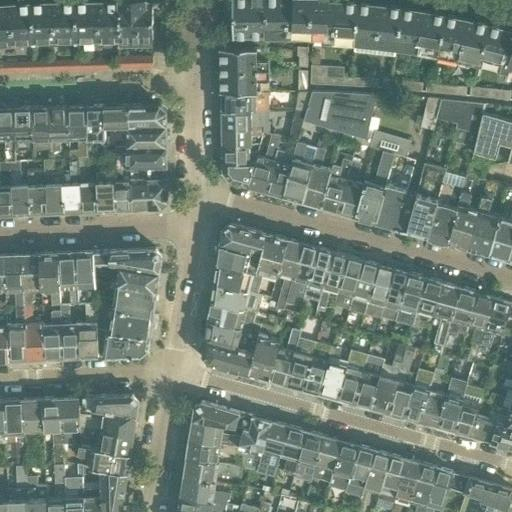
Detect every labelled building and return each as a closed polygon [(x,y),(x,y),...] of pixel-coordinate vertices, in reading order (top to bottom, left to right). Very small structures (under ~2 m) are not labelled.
[(119,0),(76,1),(76,39),(111,39),(119,39),(119,0)] [(118,0),(119,0),(119,39),(119,44),(153,44),(152,0),(118,0)] [(265,34),(268,34),(267,0),(232,0),(233,32),(265,32),(265,34)] [(309,34),(310,34),(311,0),(267,0),(268,34),(294,34),(309,34)] [(324,39),(354,41),(358,2),(330,0),(311,0),(310,34),(324,35),(324,39)] [(53,2),(31,3),(34,40),(76,39),(76,1),(53,2)] [(396,46),(397,46),(402,7),(400,6),(358,2),(354,41),(353,51),(395,56),(396,46)] [(0,42),(34,40),(31,3),(0,4),(0,42)] [(415,49),(437,53),(446,14),(435,12),(402,7),(397,46),(415,49)] [(469,59),(478,62),(489,24),(456,16),(446,14),(437,53),(451,55),(469,59)] [(509,65),(511,66),(511,29),(499,26),(489,24),(478,62),(488,64),(508,69),(509,65)] [(221,46),(221,68),(268,68),(268,59),(269,59),(269,47),(266,47),(266,38),(244,39),(244,47),(221,46)] [(299,56),(299,66),(307,66),(308,47),(297,47),(297,56),(299,56)] [(116,59),(116,68),(153,67),(153,55),(116,56),(116,59)] [(116,59),(111,59),(0,62),(0,70),(116,68),(116,59)] [(372,87),(378,87),(378,78),(364,77),(343,76),(344,66),(339,66),(311,65),(311,84),(371,87),(372,87)] [(221,68),(222,92),(260,91),(260,78),(268,78),(268,68),(221,68)] [(298,70),(298,90),(307,90),(307,70),(298,70)] [(381,88),(422,91),(423,83),(382,79),(381,88)] [(426,92),(466,95),(467,86),(427,83),(426,92)] [(470,95),(510,99),(511,91),(471,87),(470,95)] [(298,90),(297,109),(306,110),(312,90),(307,90),(298,90)] [(312,90),(306,110),(302,128),(320,132),(327,134),(340,138),(386,151),(395,154),(404,157),(405,157),(405,156),(404,155),(408,142),(409,143),(409,140),(376,131),(378,123),(371,121),(377,93),(334,91),(312,90)] [(222,92),(222,111),(269,110),(269,91),(260,91),(222,92)] [(457,126),(458,127),(477,133),(484,103),(428,97),(427,101),(421,126),(434,130),(437,117),(458,123),(457,126)] [(159,103),(122,104),(123,124),(123,125),(166,124),(166,110),(167,110),(159,103)] [(105,125),(123,124),(122,104),(111,104),(105,105),(105,125)] [(87,105),(68,106),(69,138),(78,138),(79,150),(69,150),(70,158),(78,158),(87,157),(87,105)] [(105,125),(105,105),(87,105),(87,157),(97,156),(96,137),(102,137),(106,137),(105,134),(105,125)] [(32,106),(14,107),(15,149),(34,148),(33,139),(32,106)] [(51,106),(32,106),(33,139),(34,148),(42,148),(52,147),(51,106)] [(68,106),(51,106),(52,147),(53,151),(62,151),(61,138),(69,138),(68,106)] [(14,107),(0,107),(0,140),(6,140),(6,161),(11,161),(15,161),(14,107)] [(298,139),(302,128),(306,110),(297,109),(296,109),(289,137),(298,139)] [(222,111),(222,130),(264,129),(263,131),(270,133),(269,110),(222,111)] [(511,146),(511,145),(511,120),(506,119),(506,118),(484,112),(478,133),(475,147),(470,163),(485,167),(488,155),(496,157),(500,142),(511,146)] [(167,145),(166,124),(123,125),(123,129),(126,129),(126,146),(167,145)] [(477,133),(458,127),(454,140),(475,147),(478,133),(477,133)] [(222,145),(250,144),(252,144),(252,136),(262,136),(263,131),(264,129),(222,130),(222,145)] [(320,132),(314,155),(302,200),(322,206),(331,174),(332,168),(331,167),(321,164),(325,150),(323,149),(325,138),(327,134),(320,132)] [(248,185),(266,190),(278,147),(281,136),(271,133),(265,156),(257,154),(255,163),(248,185)] [(283,195),(302,200),(314,155),(310,154),(308,161),(301,159),(306,144),(297,141),(294,151),(293,157),(291,163),(283,195)] [(222,145),(223,162),(255,163),(257,154),(258,150),(255,149),(254,151),(250,152),(250,144),(222,145)] [(126,146),(116,146),(117,165),(119,165),(122,166),(130,166),(148,165),(167,165),(167,145),(126,146)] [(266,190),(283,195),(291,163),(293,157),(294,151),(278,147),(266,190)] [(356,215),(376,221),(395,154),(386,151),(376,183),(365,180),(365,183),(356,215)] [(326,190),(322,206),(338,210),(353,156),(344,154),(343,158),(341,166),(332,164),(331,167),(332,168),(331,171),(331,174),(326,190)] [(338,210),(356,215),(365,183),(356,180),(361,162),(358,162),(360,158),(353,156),(338,210)] [(78,158),(81,211),(97,210),(96,181),(88,181),(87,157),(78,158)] [(63,178),(64,212),(81,211),(78,158),(70,158),(62,159),(62,165),(70,165),(70,171),(62,171),(63,173),(63,178)] [(44,159),(45,171),(47,212),(64,212),(63,178),(63,173),(54,173),(53,159),(44,159)] [(11,161),(13,214),(30,213),(28,183),(21,184),(20,160),(15,161),(11,161)] [(1,185),(0,185),(0,214),(13,214),(11,161),(6,161),(1,161),(1,185)] [(229,180),(248,185),(255,163),(223,162),(223,172),(222,172),(228,180),(229,180)] [(428,235),(443,182),(447,168),(424,162),(416,192),(406,229),(407,229),(428,235)] [(106,171),(96,172),(96,181),(97,210),(116,209),(114,165),(105,166),(106,171)] [(114,165),(116,209),(132,208),(131,179),(122,180),(122,166),(119,165),(114,165)] [(131,179),(132,208),(149,208),(148,165),(130,166),(130,172),(139,172),(139,179),(131,179)] [(148,165),(149,208),(160,207),(167,200),(167,177),(167,165),(148,165)] [(28,183),(30,213),(47,212),(45,171),(27,172),(28,183)] [(476,177),(473,176),(467,175),(466,174),(463,188),(448,241),(467,246),(478,207),(468,205),(472,192),(476,177)] [(428,235),(448,241),(463,188),(443,182),(428,235)] [(386,183),(376,221),(397,227),(407,190),(407,189),(403,188),(395,186),(386,183)] [(397,227),(406,229),(416,192),(407,190),(397,227)] [(467,246),(489,252),(500,213),(488,210),(492,198),(483,195),(479,208),(478,207),(467,246)] [(489,252),(508,258),(511,242),(511,211),(511,216),(500,213),(489,252)] [(220,243),(262,254),(268,232),(231,222),(222,227),(223,227),(220,243)] [(258,269),(278,274),(288,238),(268,232),(262,254),(258,269)] [(284,277),(278,301),(276,308),(283,310),(284,310),(303,242),(288,238),(278,274),(278,275),(284,277)] [(300,281),(307,283),(318,246),(303,242),(284,310),(291,312),(300,281)] [(262,254),(220,243),(217,263),(253,271),(257,272),(258,269),(262,254)] [(304,296),(318,300),(333,250),(318,246),(307,283),(304,296)] [(156,247),(93,250),(94,262),(108,262),(111,263),(119,264),(160,271),(162,255),(163,255),(156,247)] [(77,251),(79,287),(87,287),(95,286),(95,273),(94,262),(93,250),(77,251)] [(330,290),(338,292),(349,255),(333,250),(318,300),(316,309),(324,311),(330,290)] [(77,251),(58,252),(60,288),(69,288),(70,304),(80,303),(79,287),(77,251)] [(58,252),(40,253),(41,289),(51,289),(52,301),(60,301),(60,288),(58,252)] [(22,253),(3,254),(5,290),(15,290),(15,300),(6,301),(6,307),(15,306),(24,306),(24,304),(22,253)] [(40,253),(22,253),(24,304),(24,306),(32,305),(31,289),(41,289),(40,253)] [(335,303),(350,308),(364,259),(349,255),(338,292),(335,303)] [(365,313),(369,301),(368,301),(378,263),(364,259),(350,308),(350,309),(365,313)] [(217,263),(215,281),(262,293),(271,296),(273,289),(264,287),(265,285),(251,281),(253,271),(217,263)] [(378,263),(368,301),(369,301),(365,313),(372,315),(380,317),(380,316),(394,267),(378,263)] [(156,291),(160,271),(119,264),(116,280),(112,279),(112,283),(116,284),(156,291)] [(380,316),(395,320),(409,271),(394,267),(380,316)] [(395,320),(411,325),(425,276),(409,271),(395,320)] [(425,276),(411,325),(409,332),(418,334),(421,321),(424,322),(427,322),(430,320),(432,315),(433,315),(442,281),(425,276)] [(215,281),(212,300),(244,308),(248,309),(253,310),(257,311),(262,293),(215,281)] [(433,352),(439,354),(441,354),(447,334),(460,286),(442,281),(433,315),(441,318),(435,338),(436,338),(433,352)] [(112,297),(110,306),(113,307),(153,314),(156,291),(116,284),(115,297),(112,297)] [(460,286),(447,334),(456,337),(458,332),(466,334),(468,325),(478,291),(460,286)] [(467,361),(473,362),(475,363),(478,352),(494,295),(478,291),(468,325),(475,327),(471,342),(472,342),(467,361)] [(494,295),(478,352),(488,355),(494,333),(502,335),(507,317),(511,300),(494,295)] [(212,300),(209,319),(256,331),(259,323),(251,321),(253,310),(248,309),(244,308),(212,300)] [(69,303),(60,304),(60,310),(63,357),(80,356),(78,322),(70,323),(69,303)] [(95,303),(87,303),(85,303),(86,322),(78,322),(80,356),(98,355),(97,327),(97,322),(96,304),(95,303)] [(32,305),(24,306),(26,358),(44,358),(43,324),(43,321),(33,321),(32,305)] [(26,358),(24,306),(15,306),(16,322),(7,323),(9,359),(26,358)] [(110,325),(97,322),(97,327),(149,337),(153,314),(113,307),(111,317),(110,325)] [(0,359),(9,359),(7,323),(6,309),(0,308),(0,359)] [(43,324),(44,358),(63,357),(60,310),(51,311),(52,323),(43,324)] [(276,329),(282,331),(285,319),(279,317),(276,329)] [(205,337),(254,350),(259,331),(256,331),(209,319),(205,337)] [(269,378),(278,345),(280,339),(271,337),(273,328),(261,325),(259,331),(254,350),(248,372),(269,378)] [(148,347),(149,337),(97,327),(98,355),(103,355),(111,355),(140,353),(148,347)] [(269,378),(286,383),(300,330),(292,328),(286,347),(278,345),(269,378)] [(299,336),(286,383),(304,388),(316,341),(299,336)] [(208,361),(248,372),(254,350),(205,337),(203,353),(202,353),(208,361)] [(333,345),(316,341),(304,388),(320,392),(332,346),(333,345)] [(372,407),(389,412),(406,345),(398,343),(392,365),(384,363),(372,407)] [(406,345),(389,412),(405,416),(416,373),(409,371),(415,348),(406,345)] [(320,392),(337,397),(346,364),(338,362),(341,349),(332,346),(320,392)] [(355,402),(369,354),(369,351),(361,348),(355,367),(346,364),(337,397),(355,402)] [(369,354),(355,402),(372,407),(384,363),(385,358),(376,356),(369,354)] [(420,420),(437,425),(446,393),(438,390),(441,379),(442,379),(444,370),(443,370),(446,356),(441,354),(439,354),(434,371),(420,420)] [(504,360),(501,369),(511,372),(511,360),(511,362),(504,360)] [(416,373),(405,416),(420,420),(434,371),(418,367),(416,373)] [(511,380),(511,372),(501,369),(491,367),(489,373),(511,380)] [(446,393),(437,425),(453,429),(467,384),(468,381),(451,376),(446,393)] [(483,389),(467,384),(453,429),(470,434),(476,414),(483,389)] [(489,401),(495,403),(511,408),(511,390),(509,390),(506,398),(492,393),(489,401)] [(83,407),(103,410),(136,416),(139,401),(132,393),(83,396),(83,407)] [(79,396),(61,397),(63,442),(73,442),(72,430),(80,429),(80,426),(80,414),(79,396)] [(61,397),(42,398),(44,431),(53,431),(54,451),(54,464),(63,463),(63,449),(62,442),(63,442),(61,397)] [(23,398),(4,399),(6,441),(16,441),(18,465),(26,464),(26,457),(26,448),(23,398)] [(42,398),(23,398),(26,448),(33,447),(32,432),(44,431),(42,398)] [(194,406),(192,419),(223,424),(237,426),(243,427),(249,428),(252,415),(240,411),(203,401),(194,406)] [(506,415),(504,423),(511,425),(511,408),(495,403),(492,411),(506,415)] [(90,415),(80,414),(80,426),(134,435),(136,416),(103,410),(101,419),(90,417),(90,415)] [(476,414),(470,434),(491,440),(511,445),(511,425),(504,423),(476,414)] [(238,446),(236,454),(244,455),(242,466),(256,469),(270,420),(252,415),(249,428),(243,427),(241,435),(238,446)] [(192,419),(189,438),(238,446),(241,435),(222,433),(223,424),(192,419)] [(275,474),(280,454),(288,425),(270,420),(256,469),(275,474)] [(283,473),(293,475),(306,430),(288,425),(280,454),(288,456),(283,473)] [(80,426),(80,429),(80,435),(99,438),(98,443),(94,443),(94,445),(93,445),(93,446),(131,453),(134,435),(80,426)] [(311,480),(312,476),(323,434),(306,430),(293,475),(311,480)] [(322,479),(330,481),(341,439),(323,434),(312,476),(322,479)] [(189,438),(186,457),(218,462),(220,451),(229,453),(235,454),(236,454),(238,446),(189,438)] [(330,481),(329,484),(346,489),(348,482),(359,444),(341,439),(330,481)] [(131,453),(93,446),(79,444),(78,450),(78,453),(91,455),(89,465),(100,467),(128,471),(131,453)] [(356,500),(361,501),(375,449),(359,444),(348,482),(346,489),(346,491),(354,493),(353,495),(357,496),(356,500)] [(371,488),(379,490),(389,453),(375,449),(361,501),(357,511),(363,511),(366,504),(367,505),(371,488)] [(380,491),(376,505),(390,509),(404,457),(389,453),(379,490),(380,491)] [(241,466),(218,462),(186,457),(183,478),(216,483),(218,473),(240,476),(241,466)] [(408,506),(410,499),(421,462),(404,457),(390,509),(390,510),(398,511),(401,504),(408,506)] [(414,511),(424,511),(438,466),(421,462),(410,499),(418,501),(414,511)] [(47,496),(47,511),(66,511),(65,476),(64,463),(63,463),(54,464),(56,496),(47,496)] [(8,487),(9,511),(28,511),(27,475),(26,464),(18,465),(16,465),(17,487),(8,487)] [(444,503),(449,486),(453,471),(438,466),(424,511),(432,511),(435,506),(443,508),(444,503)] [(102,494),(102,511),(121,511),(128,471),(100,467),(101,481),(101,494),(102,494)] [(453,471),(449,486),(467,491),(470,492),(469,494),(511,509),(511,507),(511,487),(453,471)] [(27,475),(28,511),(47,511),(47,496),(46,484),(38,484),(37,475),(27,475)] [(65,476),(66,511),(84,511),(83,482),(83,475),(78,475),(65,476)] [(180,498),(227,503),(227,498),(230,499),(230,493),(215,491),(216,483),(183,478),(180,498)] [(83,482),(84,511),(102,511),(102,494),(101,494),(101,481),(83,482)] [(9,511),(8,487),(0,487),(0,511),(9,511)] [(510,511),(511,509),(469,494),(470,492),(467,491),(460,511),(462,511),(510,511)] [(180,498),(177,511),(211,511),(212,511),(215,511),(232,511),(232,509),(233,504),(229,503),(227,503),(180,498)] [(262,500),(260,509),(259,511),(268,511),(271,503),(262,500)]
